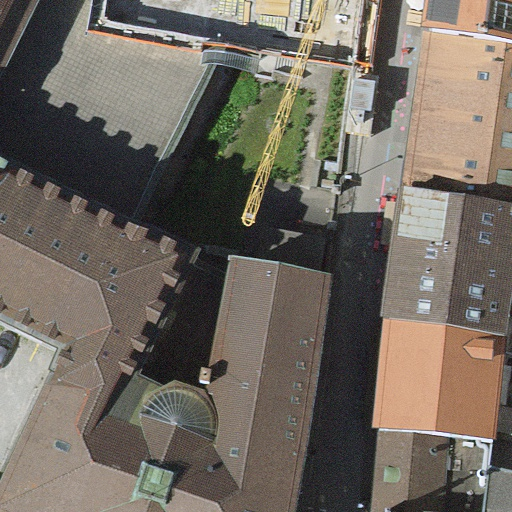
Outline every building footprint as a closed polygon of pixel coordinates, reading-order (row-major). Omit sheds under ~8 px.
[(0,0),(0,93),(47,0),(0,0)] [(47,0),(0,93),(0,175),(127,241),(228,47),(103,29),(106,0),(47,0)] [(511,0),(418,0),(417,12),(511,25),(511,0)] [(396,165),(511,180),(511,25),(417,12),(396,165)] [(502,316),(511,238),(511,180),(396,165),(378,299),(502,316)] [(2,511),(294,511),(328,292),(232,275),(229,290),(203,410),(175,400),(152,413),(140,409),(203,280),(127,241),(0,175),(0,352),(57,381),(2,511)] [(488,418),(502,316),(378,299),(364,402),(466,415),(488,418)] [(466,440),(466,415),(364,402),(359,505),(465,511),(466,440)] [(511,511),(511,447),(466,440),(465,511),(511,511)]
